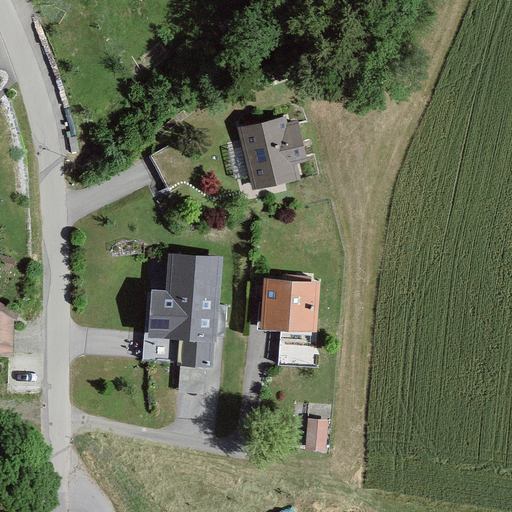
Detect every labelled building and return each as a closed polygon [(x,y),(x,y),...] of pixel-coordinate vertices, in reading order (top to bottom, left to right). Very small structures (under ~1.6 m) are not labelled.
[(284,124),(236,136),(251,199),(299,187),(284,124)] [(154,149),(165,184),(189,175),(177,141),(154,149)] [(223,263),(167,261),(165,295),(151,295),(149,352),(175,354),(174,374),(212,376),(213,354),(219,354),(223,263)] [(319,291),(264,288),(261,339),(316,342),(319,291)] [(308,415),(308,447),(329,447),(329,415),(308,415)]
